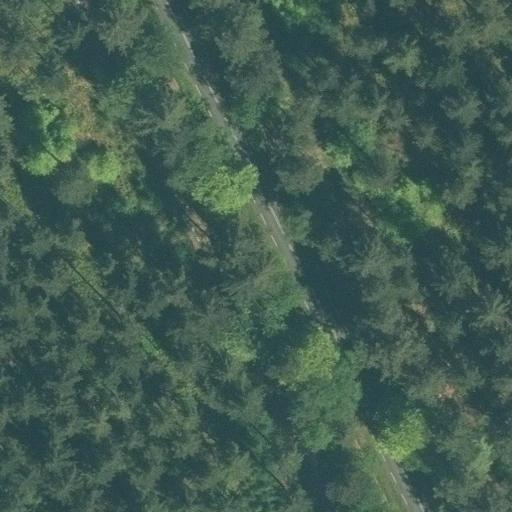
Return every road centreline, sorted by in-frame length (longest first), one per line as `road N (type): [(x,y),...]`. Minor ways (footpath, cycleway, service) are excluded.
road 1 (track): [(504,511),(242,0)]
road 2 (primary): [(422,511),(166,0)]
